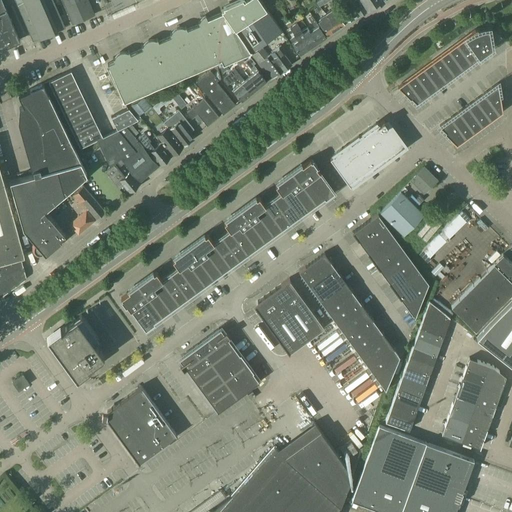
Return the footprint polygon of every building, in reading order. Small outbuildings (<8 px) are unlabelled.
[(6,7),(2,0),(0,0),(0,45),(0,46),(5,45),(5,46),(20,39),(7,10),(6,7)] [(15,0),(32,40),(68,24),(57,0),(15,0)] [(94,14),(88,0),(61,0),(72,23),(94,14)] [(282,31),(260,0),(240,0),(239,1),(238,0),(237,0),(230,4),(229,3),(222,8),(221,7),(220,8),(223,11),(250,52),(282,31)] [(345,0),(350,6),(350,5),(352,8),(354,6),(360,13),(365,10),(358,0),(345,0)] [(333,7),(325,13),(336,29),(344,24),(338,15),(338,14),(341,12),(336,4),(333,6),(333,7)] [(353,17),(348,9),(342,13),(348,20),(353,17)] [(241,56),(250,52),(223,11),(207,18),(206,17),(207,19),(204,19),(203,19),(202,19),(201,19),(198,20),(199,23),(187,28),(185,25),(185,26),(182,27),(181,28),(181,29),(180,29),(179,30),(178,31),(178,29),(177,29),(178,31),(177,31),(175,31),(173,31),(170,32),(169,32),(170,35),(158,41),(157,38),(156,38),(154,40),(153,40),(152,41),(151,42),(150,43),(149,41),(149,42),(149,43),(148,43),(147,44),(145,44),(144,43),(141,45),(141,44),(142,48),(130,53),(128,50),(125,52),(124,53),(123,54),(121,55),(121,54),(120,54),(121,55),(120,56),(118,56),(117,56),(116,56),(113,57),(112,57),(114,60),(107,63),(124,101),(221,59),(223,64),(235,59),(241,56)] [(321,18),(318,20),(322,26),(328,34),(336,29),(325,13),(320,16),(321,18)] [(312,15),(308,18),(314,27),(309,31),(317,42),(326,36),(321,29),(312,15)] [(296,23),(293,25),(308,47),(317,42),(309,31),(307,27),(301,30),(296,23)] [(294,35),(289,38),(299,53),(308,47),(293,25),(289,27),(294,35)] [(475,26),(397,84),(400,87),(409,97),(411,96),(416,101),(492,45),(488,27),(478,29),(475,26)] [(291,62),(279,46),(268,53),(262,46),(252,53),(270,77),(291,62)] [(241,56),(235,59),(242,68),(247,64),(241,56)] [(266,79),(253,63),(255,61),(250,56),(245,60),(254,71),(249,75),(258,85),(266,79)] [(234,104),(216,81),(220,77),(216,65),(212,67),(196,80),(223,113),(234,104)] [(235,67),(231,70),(234,74),(250,93),(258,85),(249,75),(245,79),(238,70),(235,67)] [(52,87),(74,77),(71,69),(48,80),(52,87)] [(224,76),(223,79),(227,83),(233,78),(238,85),(233,89),(242,99),(250,93),(234,74),(231,70),(224,76)] [(56,95),(78,84),(74,77),(52,87),(56,95)] [(43,82),(18,94),(21,101),(23,100),(25,104),(23,104),(23,105),(19,107),(18,121),(31,167),(32,167),(33,171),(9,178),(22,222),(36,240),(34,242),(33,244),(33,246),(34,249),(36,251),(38,252),(40,252),(42,251),(44,250),(45,252),(61,239),(60,237),(65,232),(45,208),(64,192),(86,173),(43,82)] [(502,109),(497,82),(439,125),(444,130),(443,131),(456,143),(502,109)] [(59,102),(81,91),(78,84),(56,95),(59,102)] [(63,109),(85,99),(81,91),(59,102),(63,109)] [(218,116),(203,97),(186,111),(191,117),(197,113),(207,125),(218,116)] [(66,117),(88,106),(85,99),(63,109),(66,117)] [(70,124),(92,113),(88,106),(66,117),(70,124)] [(114,122),(133,113),(128,107),(111,116),(114,122)] [(161,109),(158,111),(163,118),(166,115),(161,109)] [(178,109),(164,121),(169,127),(183,145),(193,136),(189,131),(193,128),(178,109)] [(73,131),(95,121),(92,113),(70,124),(73,131)] [(137,119),(133,113),(114,122),(117,129),(125,125),(137,119)] [(333,154),(329,157),(349,184),(405,144),(391,126),(386,120),(384,121),(383,119),(379,122),(378,121),(376,123),(375,122),(362,132),(362,133),(359,135),(358,134),(349,141),(350,142),(342,148),(341,147),(332,154),(333,154)] [(77,139),(99,128),(95,121),(73,131),(77,139)] [(117,129),(102,136),(97,138),(110,165),(121,156),(140,180),(159,164),(143,145),(142,145),(125,125),(117,129)] [(169,127),(159,135),(173,152),(183,145),(169,127)] [(80,147),(97,138),(102,136),(99,128),(77,139),(80,147)] [(170,155),(160,142),(154,147),(149,140),(150,139),(144,131),(139,136),(160,163),(170,155)] [(153,321),(324,196),(325,198),(333,191),(334,192),(315,165),(317,164),(312,158),(311,158),(310,157),(302,163),(301,162),(276,180),(277,181),(275,183),(280,191),(264,203),(258,195),(256,196),(255,195),(224,218),(225,219),(223,220),(229,229),(213,240),(207,232),(205,234),(204,233),(173,255),(174,256),(172,258),(178,266),(161,278),(155,270),(153,271),(152,270),(127,288),(128,289),(120,295),(121,296),(120,297),(125,304),(126,303),(145,329),(146,329),(145,328),(154,322),(153,321)] [(139,183),(129,171),(124,175),(115,163),(106,170),(119,187),(124,183),(129,190),(139,183)] [(423,192),(437,178),(423,165),(410,179),(423,192)] [(24,255),(0,169),(0,296),(26,277),(20,256),(24,255)] [(105,210),(83,184),(73,193),(79,200),(76,202),(83,211),(86,208),(93,217),(95,215),(96,217),(105,210)] [(423,213),(400,190),(380,210),(403,233),(423,213)] [(94,219),(93,217),(86,208),(83,211),(70,222),(78,232),(94,219)] [(428,282),(408,254),(378,213),(352,231),(357,239),(358,239),(367,252),(379,268),(382,273),(389,281),(388,281),(400,298),(400,297),(414,316),(428,282)] [(382,331),(373,320),(372,318),(373,318),(361,302),(360,302),(351,289),(339,272),(339,273),(330,260),(330,259),(324,251),(298,270),(299,271),(385,389),(399,354),(393,347),(394,347),(382,331)] [(475,329),(511,291),(511,264),(510,263),(511,262),(502,253),(450,305),(475,329)] [(323,325),(289,278),(289,277),(257,300),(256,307),(289,352),(289,351),(323,325)] [(408,428),(432,363),(449,316),(428,299),(385,420),(408,428)] [(511,300),(476,337),(511,364),(511,300)] [(103,354),(94,340),(98,337),(81,313),(60,328),(59,326),(47,335),(76,376),(89,367),(87,365),(103,354)] [(253,370),(240,352),(239,353),(227,337),(229,335),(226,330),(221,333),(218,329),(201,341),(201,342),(198,344),(198,343),(181,356),(184,360),(179,363),(183,369),(185,367),(217,410),(258,380),(252,371),(253,370)] [(479,446),(500,390),(505,375),(492,365),(468,356),(441,432),(479,446)] [(28,383),(22,374),(12,380),(18,389),(28,383)] [(177,433),(141,385),(111,407),(107,410),(102,409),(102,416),(106,416),(109,420),(109,421),(139,461),(177,433)] [(255,395),(252,391),(247,394),(251,399),(255,395)] [(336,511),(352,473),(314,421),(313,422),(319,430),(285,455),(273,445),(230,495),(206,511),(336,511)] [(386,511),(453,511),(473,458),(378,424),(351,499),(386,511)] [(357,450),(351,442),(346,446),(352,454),(357,450)]
